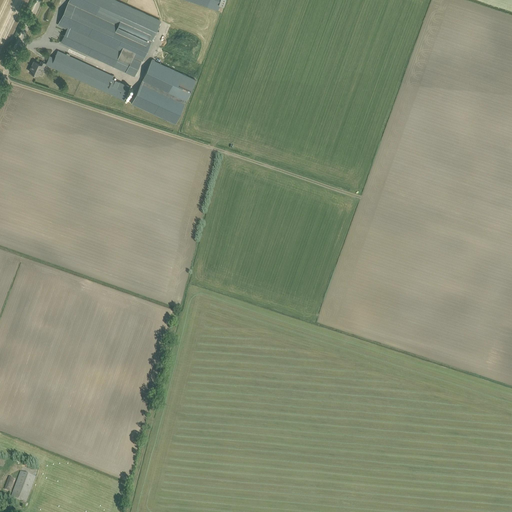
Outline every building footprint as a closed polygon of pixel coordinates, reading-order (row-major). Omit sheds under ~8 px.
[(161,20),(151,16),(115,0),(69,0),(58,25),(68,29),(62,42),(66,44),(126,72),(134,76),(141,60),(142,61),(161,20)] [(187,0),(216,10),(218,3),(223,5),(224,0),(187,0)] [(92,66),(62,53),(58,50),(55,58),(51,66),(55,68),(81,80),(84,82),(124,100),(130,86),(112,78),(113,75),(92,66)] [(152,59),(131,103),(175,123),(196,79),(154,60),(155,60),(152,59)] [(43,68),(45,63),(41,61),(40,64),(34,61),(29,71),(38,75),(41,67),(43,68)] [(26,502),(28,498),(35,477),(21,471),(13,492),(11,497),(26,502)] [(9,477),(3,494),(8,496),(15,479),(9,477)]
